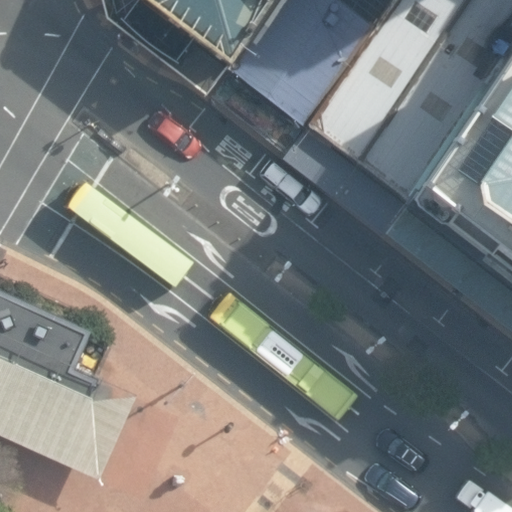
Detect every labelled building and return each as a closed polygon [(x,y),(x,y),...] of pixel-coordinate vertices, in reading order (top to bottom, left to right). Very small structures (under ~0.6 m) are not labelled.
[(144,0),(228,64),(270,0),(144,0)] [(270,0),(228,64),(306,126),(392,0),(270,0)] [(511,47),(511,0),(392,0),(306,126),(404,201),(511,47)] [(511,47),(404,201),(511,289),(511,47)] [(0,359),(91,401),(101,379),(75,367),(88,338),(92,329),(0,288),(0,359)] [(0,439),(96,483),(137,395),(101,379),(91,401),(0,359),(0,439)]
